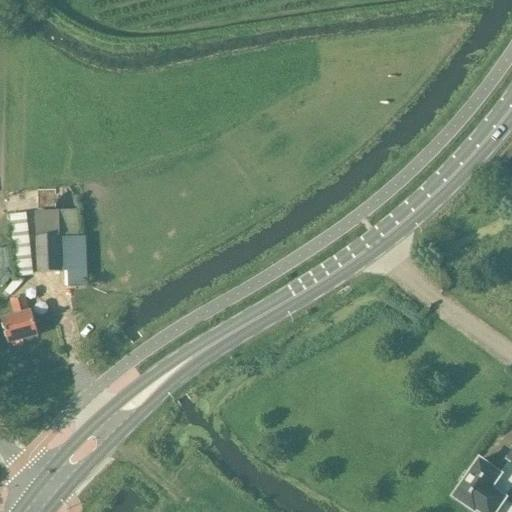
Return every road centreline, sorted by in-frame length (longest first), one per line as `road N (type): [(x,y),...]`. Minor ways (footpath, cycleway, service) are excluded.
road 1 (secondary): [(194,354),(337,271),(426,205),(511,109)]
road 2 (secondary): [(194,354),(154,375),(39,479)]
road 3 (secondary): [(62,494),(194,354)]
